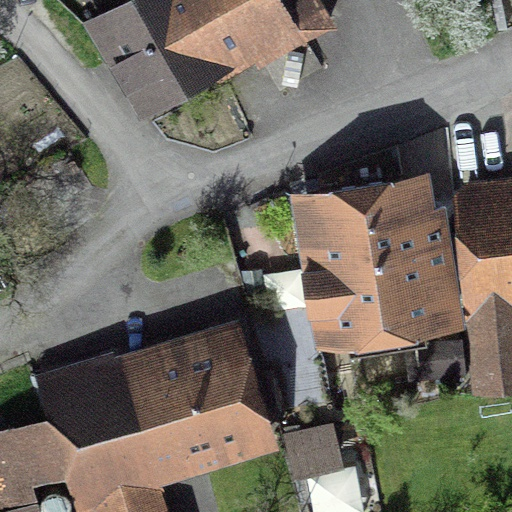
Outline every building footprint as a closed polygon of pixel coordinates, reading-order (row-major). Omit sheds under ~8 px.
[(315,0),(151,0),(188,65),(322,11),(315,0)] [(511,176),(462,181),(474,311),(511,307),(511,176)] [(317,348),(456,326),(437,181),(297,200),(317,348)] [(275,323),(284,400),(315,396),(305,319),(275,323)] [(265,448),(237,356),(44,415),(73,511),(162,511),(153,482),(265,448)]
